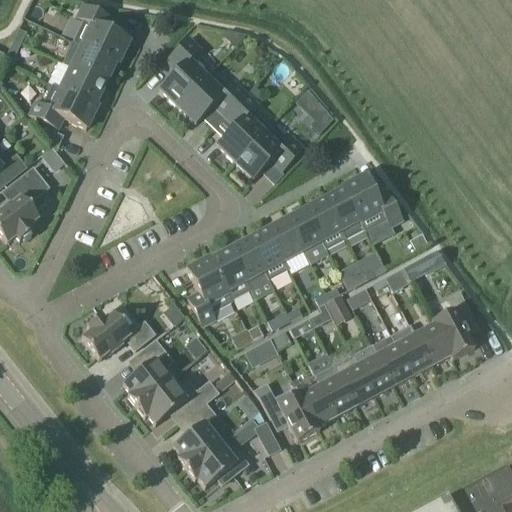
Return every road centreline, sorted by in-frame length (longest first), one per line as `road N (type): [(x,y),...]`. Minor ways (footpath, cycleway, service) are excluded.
road 1 (residential): [(31,307),(116,127),(142,123),(220,197),(223,223),(39,319)]
road 2 (residential): [(248,511),(511,368)]
road 3 (residential): [(39,319),(53,357),(173,511)]
road 4 (tertiary): [(79,487),(0,386)]
